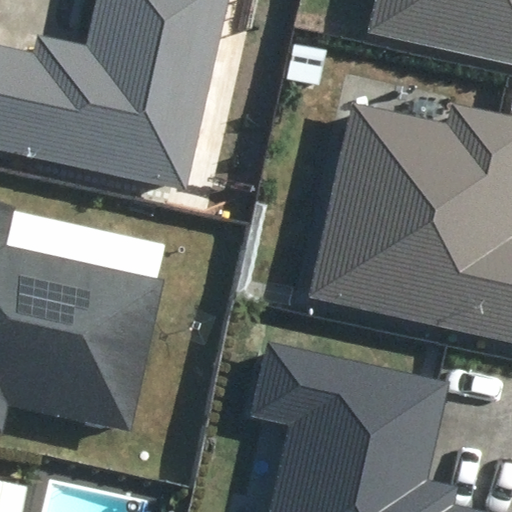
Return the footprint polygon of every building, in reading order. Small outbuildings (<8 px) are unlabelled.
[(219,0),(94,0),(81,60),(28,49),(26,59),(0,53),(0,159),(177,197),(219,0)] [(511,0),(373,0),(366,32),(511,64),(511,0)] [(511,214),(511,125),(448,112),(444,131),(347,109),(304,301),(511,346),(511,242),(506,241),(511,214)] [(0,418),(1,416),(125,440),(155,286),(0,256),(0,418)] [(442,384),(252,345),(234,428),(273,436),(256,511),(450,511),(441,510),(445,494),(420,489),(442,384)]
